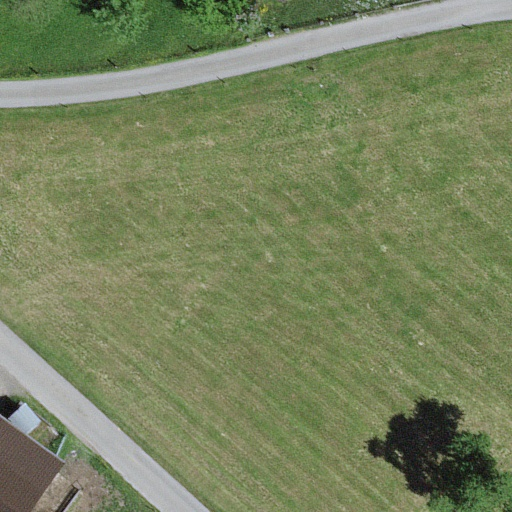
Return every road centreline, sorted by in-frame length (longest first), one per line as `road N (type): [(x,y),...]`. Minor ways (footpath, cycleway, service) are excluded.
road 1 (track): [(0,92),(80,91),(511,3)]
road 2 (unclassified): [(0,332),(191,511)]
